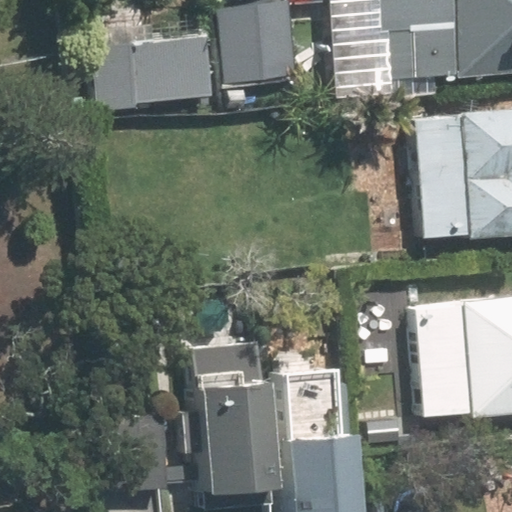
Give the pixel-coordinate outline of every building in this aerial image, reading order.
[(282,0),(217,0),(212,0),(217,77),(288,73),(282,0)] [(511,0),(341,0),(346,78),(511,67),(511,0)] [(86,21),(94,112),(134,109),(133,100),(211,93),(204,12),(86,21)] [(511,104),(407,111),(416,234),(511,227),(511,104)] [(368,197),(288,193),(285,254),(365,258),(368,197)] [(372,263),(332,270),(350,378),(390,372),(372,263)] [(511,290),(409,298),(417,412),(511,405),(511,290)] [(258,336),(177,342),(183,413),(195,412),(201,482),(269,477),(258,336)] [(158,403),(116,403),(117,487),(159,487),(158,403)] [(350,511),(341,424),(277,432),(285,511),(350,511)]
